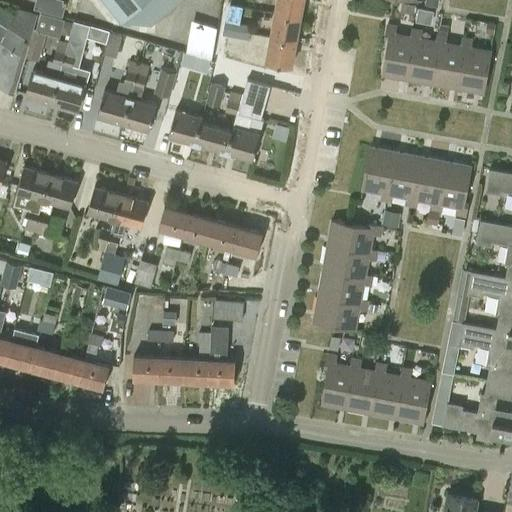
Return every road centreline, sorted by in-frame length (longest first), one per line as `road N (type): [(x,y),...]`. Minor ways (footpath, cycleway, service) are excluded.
road 1 (residential): [(296,204),(0,123)]
road 2 (residential): [(511,463),(255,424)]
road 3 (residential): [(255,424),(98,422),(0,401)]
road 4 (residential): [(255,424),(296,204)]
road 5 (residential): [(296,204),(333,0)]
